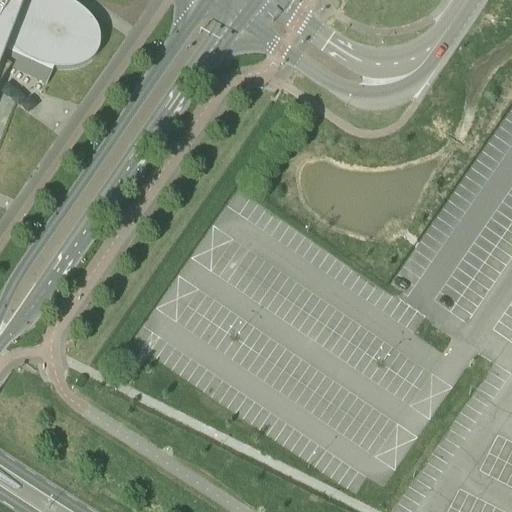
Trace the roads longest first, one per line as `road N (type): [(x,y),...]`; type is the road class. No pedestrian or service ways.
road 1 (secondary): [(0,343),(65,270),(240,21)]
road 2 (secondary): [(206,0),(0,310)]
road 3 (unclassified): [(240,21),(331,87),(375,101),(408,88),(437,45)]
road 4 (unclassified): [(437,45),(369,58),(283,0)]
